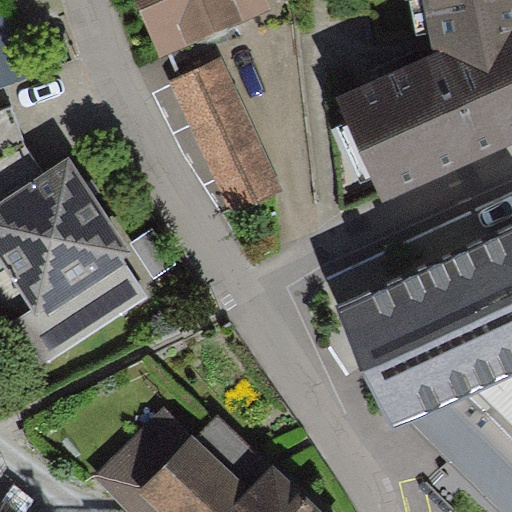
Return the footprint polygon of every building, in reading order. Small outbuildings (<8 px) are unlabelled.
[(135,0),(160,56),(271,8),(267,0),(135,0)] [(511,142),(511,0),(425,0),(436,50),(338,98),(383,199),(511,142)] [(0,22),(0,87),(20,81),(0,22)] [(231,214),(283,190),(224,60),(171,84),(231,214)] [(0,156),(24,142),(9,113),(0,116),(0,156)] [(131,258),(68,159),(44,174),(24,142),(0,156),(0,259),(31,308),(15,320),(40,360),(143,295),(123,263),(131,258)] [(330,302),(389,429),(404,422),(511,372),(511,218),(433,255),(330,302)] [(176,262),(154,229),(134,243),(155,276),(176,262)] [(494,511),(511,511),(511,372),(404,422),(494,511)] [(317,511),(218,415),(198,438),(162,402),(92,473),(132,511),(317,511)]
